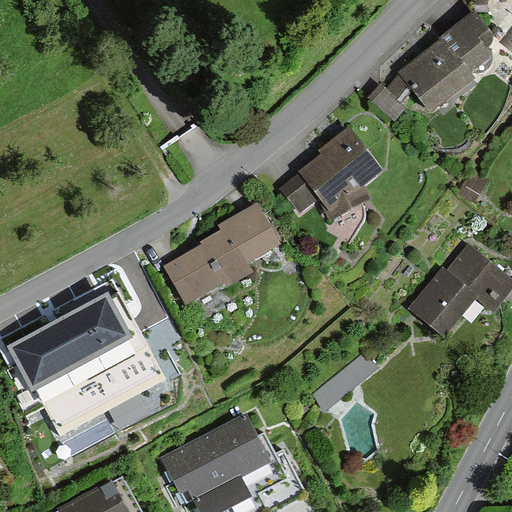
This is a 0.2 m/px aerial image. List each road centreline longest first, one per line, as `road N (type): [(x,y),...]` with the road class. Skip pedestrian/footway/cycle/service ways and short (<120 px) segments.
road 1 (residential): [(0,309),(157,223),(255,152),(409,0)]
road 2 (tertiary): [(511,400),(453,511)]
